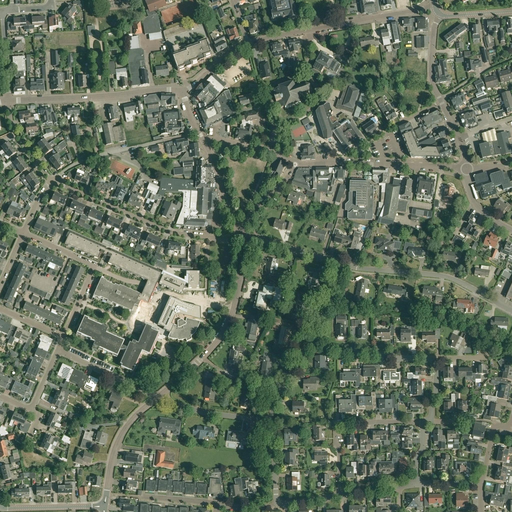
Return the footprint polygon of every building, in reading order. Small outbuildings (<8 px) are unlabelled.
[(145,0),(145,1),(148,10),(146,11),(148,17),(156,13),(157,13),(158,13),(159,13),(158,9),(159,9),(167,6),(164,0),(145,0)] [(292,18),(297,17),(294,1),(284,3),(283,0),(269,0),(270,0),(269,0),(273,0),(274,2),(271,2),(272,9),(273,11),(271,11),(272,17),(276,16),(277,19),(289,16),(289,19),(290,19),(289,15),(292,15),(293,17),(292,18)] [(376,12),(373,0),(363,0),(364,2),(360,2),(362,15),(367,14),(368,14),(376,12)] [(69,5),(66,9),(72,15),(74,13),(77,15),(79,13),(69,5)] [(70,25),(70,24),(73,20),(70,18),(72,15),(66,9),(62,14),(68,20),(66,22),(70,25)] [(148,17),(142,19),(145,35),(148,34),(161,32),(157,13),(156,13),(148,17)] [(251,34),(260,32),(256,15),(252,16),(246,17),(247,20),(246,20),(248,28),(249,27),(251,34)] [(31,21),(29,21),(29,29),(34,29),(34,26),(38,26),(38,17),(31,18),(31,21)] [(44,17),(38,17),(38,26),(42,26),(42,29),(47,28),(47,20),(44,21),(44,17)] [(52,17),(52,20),(49,20),(49,32),(52,32),(52,27),(56,27),(56,28),(61,28),(61,22),(58,22),(58,17),(52,17)] [(16,27),(20,27),(19,18),(13,19),(13,23),(10,23),(11,30),(16,30),(16,27)] [(25,18),(19,18),(20,27),(24,27),(24,30),(29,29),(29,21),(26,22),(25,18)] [(426,18),(411,19),(411,32),(411,33),(428,32),(427,20),(426,18)] [(407,33),(411,32),(411,19),(402,19),(403,27),(407,27),(407,33)] [(133,24),(134,31),(134,35),(142,34),(141,30),(140,30),(139,23),(133,24)] [(401,42),(401,39),(398,23),(387,25),(388,30),(381,31),(384,45),(391,44),(389,37),(392,36),(393,44),(401,42)] [(184,24),(163,32),(165,39),(187,32),(184,24)] [(462,25),(452,32),(457,38),(456,37),(466,30),(462,25)] [(481,37),(480,26),(473,27),(473,38),(481,37)] [(238,38),(235,30),(229,32),(228,30),(226,31),(228,37),(230,41),(234,39),(235,41),(237,40),(237,38),(238,38)] [(162,32),(150,34),(151,41),(163,39),(162,32)] [(449,44),(457,38),(452,32),(444,38),(449,44)] [(222,36),(217,38),(214,33),(210,35),(213,40),(215,45),(213,46),(217,53),(226,48),(223,41),(222,42),(222,41),(224,39),(222,36)] [(493,35),(493,33),(491,34),(491,35),(490,36),(485,37),(487,44),(488,48),(495,46),(494,43),(495,42),(493,35)] [(24,43),(24,37),(16,38),(17,41),(12,42),(12,51),(22,50),(21,43),(24,43)] [(145,68),(144,61),(143,50),(140,49),(138,37),(128,38),(128,62),(130,74),(132,87),(142,86),(141,85),(148,84),(147,71),(147,68),(145,68)] [(379,45),(378,39),(374,39),(374,37),(360,39),(361,47),(375,45),(375,46),(379,45)] [(417,49),(428,48),(428,37),(417,37),(417,49)] [(171,55),(177,72),(184,69),(192,67),(191,65),(197,62),(197,63),(205,60),(204,58),(211,55),(205,39),(196,42),(197,44),(185,48),(184,46),(177,49),(176,47),(171,49),(172,50),(170,51),(171,55)] [(291,53),(293,53),(294,53),(294,52),(296,52),(298,51),(297,47),(300,46),(299,40),(289,42),(290,48),(291,53)] [(286,52),(286,50),(283,50),(281,43),(271,45),(272,53),(273,54),(274,54),(275,56),(283,55),(284,60),(287,59),(289,68),(292,67),(289,51),(286,52)] [(324,66),(333,71),(336,72),(341,64),(338,62),(334,60),(333,57),(330,56),(328,56),(321,53),(320,56),(318,55),(316,59),(318,60),(314,66),(313,67),(321,72),(324,66)] [(24,84),(23,71),(26,71),(25,56),(12,57),(13,72),(14,72),(15,84),(13,85),(14,92),(24,92),(24,84)] [(296,63),(296,62),(296,59),(291,60),(292,68),(301,67),(300,63),(296,63)] [(450,76),(448,76),(448,73),(446,60),(439,60),(440,67),(435,68),(436,77),(437,83),(451,82),(450,76)] [(474,61),(466,62),(467,72),(475,71),(475,69),(482,68),(481,61),(474,62),(474,61)] [(171,63),(167,63),(167,66),(155,68),(156,76),(163,75),(163,76),(168,75),(168,70),(172,70),(171,63)] [(270,77),(267,63),(260,64),(261,69),(260,70),(262,79),(270,77)] [(44,83),(44,81),(46,81),(45,66),(42,66),(42,79),(40,79),(41,80),(36,81),(36,79),(37,91),(43,91),(43,83),(44,83)] [(125,69),(115,70),(117,81),(121,80),(122,88),(123,88),(125,88),(125,87),(128,87),(126,79),(127,79),(125,69)] [(310,73),(317,80),(321,73),(313,69),(310,73)] [(505,83),(507,82),(505,71),(501,73),(500,70),(498,70),(501,83),(505,82),(505,83)] [(52,90),(64,90),(63,80),(65,80),(65,81),(70,81),(69,73),(65,74),(63,74),(51,74),(52,90)] [(494,77),(490,78),(493,88),(496,87),(495,87),(499,86),(496,73),(494,74),(494,77)] [(214,74),(211,77),(211,76),(206,81),(202,85),(201,84),(196,90),(197,91),(194,95),(200,101),(203,104),(208,99),(211,102),(215,98),(216,98),(220,93),(227,85),(224,82),(223,82),(214,74)] [(491,89),(493,88),(490,78),(487,79),(486,76),(484,76),(487,89),(491,88),(491,89)] [(237,77),(231,82),(234,85),(239,80),(237,77)] [(278,88),(272,90),(276,99),(278,108),(284,107),(285,108),(293,106),(301,103),(299,97),(300,97),(299,96),(301,95),(302,96),(303,96),(302,95),(305,94),(305,95),(306,95),(306,94),(308,93),(309,94),(310,93),(309,92),(310,90),(311,91),(312,90),(311,89),(310,86),(310,85),(310,84),(309,85),(307,85),(307,84),(306,84),(306,85),(303,85),(303,84),(302,85),(302,86),(300,87),(299,85),(298,86),(299,87),(297,88),(296,86),(296,87),(294,81),(285,84),(278,86),(278,88)] [(353,108),(358,91),(350,88),(351,85),(346,84),(345,87),(343,91),(340,100),(338,99),(336,108),(353,113),(354,109),(353,108)] [(487,94),(486,91),(484,87),(479,89),(480,92),(475,94),(477,98),(487,94)] [(203,118),(203,120),(206,125),(210,123),(210,126),(220,121),(222,120),(222,119),(233,114),(233,113),(236,112),(229,90),(224,92),(213,102),(214,105),(206,108),(200,111),(203,118)] [(362,91),(354,117),(358,118),(367,93),(362,91)] [(497,101),(500,100),(511,97),(510,92),(502,94),(503,97),(500,98),(496,99),(497,101)] [(239,100),(241,106),(249,104),(249,103),(252,103),(252,100),(250,94),(245,95),(238,97),(239,100)] [(461,99),(465,97),(464,94),(459,96),(459,95),(451,99),(453,105),(461,102),(460,100),(461,99)] [(158,108),(158,106),(165,106),(165,105),(176,106),(176,101),(174,101),(174,96),(173,95),(161,95),(161,96),(157,95),(148,96),(149,103),(147,104),(148,109),(151,109),(158,108)] [(488,109),(490,108),(491,108),(491,106),(490,103),(489,102),(487,96),(472,101),(477,113),(488,109)] [(462,101),(466,99),(465,97),(461,99),(460,100),(461,102),(453,105),(455,109),(456,109),(457,111),(460,109),(459,108),(464,106),(462,101)] [(395,118),(398,116),(394,109),(393,110),(389,104),(386,106),(381,98),(376,101),(389,122),(392,120),(395,119),(395,118)] [(136,115),(143,114),(141,106),(140,102),(135,104),(136,111),(135,111),(134,104),(123,106),(126,123),(133,121),(132,116),(136,115)] [(499,109),(500,111),(511,107),(511,102),(505,104),(506,107),(502,108),(499,109)] [(338,116),(339,118),(338,119),(337,119),(334,116),(332,117),(331,115),(333,113),(332,111),(330,104),(327,104),(323,107),(322,107),(318,110),(316,112),(318,118),(318,119),(320,125),(321,125),(322,132),(323,132),(324,139),(328,141),(332,138),(332,133),(333,133),(333,132),(346,150),(363,138),(351,120),(349,117),(348,118),(348,117),(347,117),(346,116),(346,117),(343,113),(338,116)] [(110,121),(118,120),(120,119),(119,116),(120,116),(121,119),(120,120),(120,121),(122,120),(121,112),(118,112),(118,110),(116,111),(115,107),(107,109),(110,121)] [(149,124),(182,121),(182,120),(181,115),(180,111),(177,111),(173,112),(173,111),(164,112),(163,107),(158,108),(151,109),(148,109),(148,110),(146,110),(145,110),(146,112),(152,111),(152,114),(153,114),(154,115),(154,118),(147,118),(148,124),(149,124)] [(511,113),(511,107),(500,111),(498,111),(500,118),(504,117),(503,114),(506,113),(505,112),(507,112),(508,114),(511,113)] [(52,122),(50,108),(40,110),(41,115),(43,124),(52,122)] [(71,124),(74,124),(73,108),(68,109),(68,112),(64,112),(64,117),(71,117),(71,124)] [(421,122),(422,124),(440,115),(437,108),(430,112),(429,111),(422,114),(423,116),(417,119),(419,123),(421,122)] [(26,119),(27,123),(38,121),(39,121),(38,116),(37,116),(37,115),(33,116),(30,116),(29,112),(19,113),(20,120),(26,119)] [(258,119),(257,115),(257,112),(244,114),(245,116),(240,116),(241,121),(242,125),(240,125),(240,129),(237,129),(235,139),(241,140),(241,141),(249,142),(250,138),(251,131),(251,130),(252,131),(253,126),(252,120),(258,119)] [(460,116),(463,123),(468,121),(468,120),(475,118),(477,117),(475,114),(474,115),(473,112),(466,115),(466,114),(460,116)] [(437,125),(443,122),(440,115),(422,124),(423,127),(421,128),(421,127),(415,131),(418,136),(424,133),(437,126),(437,125)] [(377,129),(375,125),(377,123),(373,117),(371,119),(372,121),(363,128),(368,135),(377,129)] [(471,129),(479,126),(478,122),(477,123),(475,118),(468,120),(468,121),(463,123),(465,128),(470,126),(471,129)] [(39,126),(38,121),(27,123),(26,123),(27,126),(25,126),(26,133),(36,132),(36,127),(39,126)] [(101,126),(98,126),(98,128),(99,133),(103,132),(105,145),(126,141),(123,126),(113,128),(112,123),(101,126)] [(183,133),(183,123),(182,123),(178,124),(178,125),(171,126),(172,133),(178,133),(183,133)] [(450,156),(453,154),(447,140),(445,141),(444,139),(440,141),(444,148),(438,148),(436,144),(421,150),(410,123),(399,127),(411,158),(442,159),(444,158),(445,158),(446,159),(447,159),(448,159),(450,157),(450,156)] [(98,128),(98,126),(97,124),(92,125),(92,126),(91,126),(92,128),(93,128),(93,129),(94,129),(95,134),(94,134),(96,146),(101,145),(97,128),(98,128)] [(168,134),(168,132),(171,132),(171,126),(168,126),(168,124),(161,125),(161,134),(168,134)] [(298,125),(298,130),(294,130),(294,139),(299,139),(299,133),(303,133),(303,125),(298,125)] [(450,135),(446,128),(441,130),(437,131),(438,133),(433,135),(436,140),(441,138),(441,139),(450,135)] [(484,140),(497,140),(497,130),(483,131),(484,140)] [(503,155),(511,153),(510,147),(507,132),(497,135),(498,141),(480,145),(483,159),(502,154),(503,155)] [(324,150),(315,133),(312,135),(321,152),(324,150)] [(433,137),(419,144),(422,149),(436,142),(433,137)] [(186,138),(176,141),(169,142),(172,155),(186,152),(185,146),(188,146),(186,138)] [(37,144),(41,149),(48,144),(44,139),(37,144)] [(54,148),(56,151),(66,143),(65,140),(54,148)] [(52,150),(50,147),(54,144),(52,141),(48,144),(41,149),(45,155),(52,150)] [(1,147),(3,150),(0,151),(0,154),(1,155),(12,147),(8,142),(1,147)] [(57,153),(67,146),(66,145),(67,145),(66,143),(56,151),(57,153)] [(173,168),(173,175),(184,174),(184,173),(184,177),(191,177),(190,173),(192,173),(192,170),(192,167),(193,166),(192,157),(199,156),(198,144),(189,146),(189,148),(186,148),(187,152),(183,156),(179,160),(179,162),(183,162),(183,167),(173,168)] [(314,153),(314,146),(303,146),(303,148),(301,148),(301,154),(301,160),(316,160),(315,153),(314,153)] [(16,153),(12,147),(1,155),(3,158),(7,155),(9,158),(16,153)] [(49,160),(53,165),(60,160),(55,154),(49,160)] [(13,162),(13,163),(17,168),(24,163),(19,157),(13,162)] [(57,170),(64,165),(60,160),(53,165),(57,170)] [(278,179),(279,177),(285,164),(276,160),(272,171),(275,172),(273,177),(278,179)] [(213,188),(214,188),(213,188),(213,184),(214,184),(213,184),(213,180),(212,180),(213,173),(210,172),(211,166),(204,165),(205,162),(200,162),(198,162),(198,163),(197,181),(185,180),(158,177),(158,182),(160,182),(160,189),(157,195),(163,197),(165,192),(183,194),(183,208),(182,207),(174,228),(180,229),(180,226),(181,226),(183,226),(183,225),(204,227),(205,227),(206,226),(207,225),(208,224),(208,223),(207,222),(207,221),(206,221),(206,219),(208,219),(208,215),(211,216),(212,211),(213,211),(213,210),(213,209),(213,208),(213,207),(212,206),(212,198),(213,197),(214,196),(214,195),(214,194),(214,193),(213,192),(213,188)] [(17,168),(21,173),(28,168),(24,163),(17,168)] [(137,176),(138,172),(120,164),(119,164),(115,163),(113,166),(110,166),(111,173),(114,173),(115,171),(119,171),(120,169),(123,168),(123,169),(120,176),(123,178),(126,177),(129,179),(132,178),(133,177),(137,176)] [(293,180),(292,184),(306,189),(310,191),(326,193),(328,188),(328,186),(330,178),(333,169),(333,168),(329,168),(316,168),(314,168),(314,170),(299,170),(296,173),(294,180),(293,180)] [(333,178),(330,178),(328,186),(330,186),(329,191),(334,193),(335,187),(334,186),(335,180),(344,181),(344,175),(345,175),(345,169),(336,168),(336,169),(333,169),(333,174),(334,174),(333,178)] [(84,173),(80,171),(78,170),(75,176),(76,177),(74,180),(76,181),(80,183),(80,182),(83,176),(84,173)] [(389,185),(389,176),(389,175),(390,170),(374,170),(373,170),(373,175),(373,178),(373,180),(379,180),(379,184),(379,185),(379,186),(382,186),(381,199),(381,203),(379,203),(379,208),(377,216),(379,217),(383,208),(384,206),(385,203),(387,185),(389,185)] [(511,181),(510,182),(507,172),(504,173),(503,171),(491,175),(490,177),(491,180),(476,185),(478,191),(481,191),(493,187),(494,187),(495,187),(496,187),(502,185),(504,190),(511,188),(511,181)] [(23,175),(21,173),(10,181),(9,180),(7,181),(9,183),(10,185),(13,183),(23,175)] [(31,173),(25,178),(29,183),(35,178),(31,173)] [(486,173),(473,176),(475,184),(488,181),(486,173)] [(23,175),(13,183),(10,185),(9,187),(12,188),(13,189),(15,186),(25,178),(23,175)] [(89,180),(91,176),(88,175),(87,177),(83,176),(80,182),(86,185),(88,179),(89,180)] [(105,181),(102,179),(99,177),(96,183),(97,183),(95,188),(101,191),(104,184),(105,181)] [(35,178),(29,183),(26,185),(32,193),(38,188),(37,186),(40,184),(35,178)] [(411,188),(412,182),(411,181),(411,180),(404,179),(404,180),(394,178),(393,186),(389,185),(387,185),(385,203),(384,206),(383,208),(379,217),(380,217),(377,223),(393,226),(394,220),(395,220),(396,212),(407,214),(409,197),(411,198),(413,189),(411,188)] [(436,181),(418,178),(416,195),(433,198),(436,181)] [(107,185),(104,184),(101,191),(106,193),(108,190),(109,191),(112,184),(108,182),(107,185)] [(373,186),(370,186),(368,186),(368,183),(364,183),(356,182),(356,183),(352,182),(350,182),(350,191),(350,192),(349,192),(349,193),(349,201),(345,205),(345,210),(348,210),(348,213),(348,218),(349,220),(366,220),(371,220),(372,219),(372,217),(372,216),(373,212),(373,208),(373,186)] [(147,189),(156,193),(159,188),(150,184),(147,189)] [(345,200),(346,196),(344,195),(346,187),(341,185),(340,186),(335,202),(340,203),(342,199),(345,200)] [(125,194),(127,189),(123,187),(122,189),(118,188),(114,197),(120,199),(123,193),(125,194)] [(452,202),(453,199),(454,189),(446,187),(444,197),(443,201),(452,202)] [(483,198),(497,194),(495,188),(494,188),(494,187),(493,187),(481,191),(483,198)] [(13,189),(12,188),(8,197),(7,199),(10,200),(13,195),(17,197),(19,193),(15,190),(15,189),(13,189)] [(20,192),(21,194),(22,195),(27,200),(29,197),(22,190),(21,190),(19,192),(20,192)] [(53,205),(54,201),(57,203),(61,195),(54,192),(51,200),(49,203),(53,205)] [(132,193),(131,196),(128,203),(134,205),(139,193),(136,192),(135,195),(132,193)] [(299,199),(300,198),(304,200),(305,196),(297,193),(296,194),(290,192),(288,199),(294,201),(293,204),(297,205),(299,199)] [(142,202),(142,201),(139,200),(140,197),(141,197),(142,194),(139,193),(134,205),(139,208),(142,202)] [(153,203),(151,202),(152,200),(153,200),(155,195),(150,193),(148,198),(146,203),(150,205),(147,211),(154,214),(157,206),(158,206),(160,202),(155,200),(153,203)] [(67,198),(61,195),(57,203),(64,206),(67,198)] [(511,207),(511,205),(510,204),(507,202),(506,205),(499,200),(495,206),(494,208),(496,210),(497,208),(500,210),(499,211),(503,213),(506,209),(509,212),(511,207)] [(69,208),(76,211),(79,203),(73,201),(69,208)] [(179,210),(182,204),(176,202),(174,206),(166,202),(163,208),(167,209),(164,216),(172,219),(176,208),(179,210)] [(82,213),(85,206),(79,203),(76,211),(82,213)] [(19,219),(21,215),(23,216),(26,210),(20,207),(21,205),(18,204),(16,209),(12,217),(19,219)] [(6,214),(12,217),(16,209),(10,206),(6,214)] [(94,219),(97,211),(91,209),(88,216),(87,218),(93,221),(94,219)] [(99,224),(100,222),(103,214),(97,211),(94,219),(93,221),(99,224)] [(463,228),(469,231),(473,226),(476,219),(474,218),(475,216),(469,213),(464,221),(467,222),(463,228)] [(106,224),(112,227),(116,219),(109,217),(106,224)] [(39,230),(40,231),(44,221),(38,219),(34,228),(35,229),(34,229),(38,231),(39,230)] [(119,230),(122,222),(116,219),(112,227),(119,230)] [(289,231),(292,223),(287,221),(287,222),(276,219),(274,227),(282,229),(283,226),(286,227),(285,229),(289,231)] [(45,233),(47,234),(51,224),(44,221),(40,231),(41,231),(41,232),(45,234),(45,233)] [(59,227),(51,224),(47,234),(48,234),(48,235),(52,237),(52,236),(54,237),(56,233),(59,234),(62,227),(59,226),(59,227)] [(324,243),(327,232),(315,228),(316,226),(312,224),(309,235),(320,238),(319,241),(324,243)] [(124,234),(127,235),(126,236),(131,238),(135,228),(129,225),(127,231),(126,230),(124,234)] [(478,229),(473,226),(469,231),(472,233),(470,236),(476,239),(479,233),(477,232),(478,229)] [(141,230),(135,228),(131,238),(135,240),(136,239),(138,240),(139,236),(138,236),(141,230)] [(332,236),(333,236),(336,237),(334,242),(347,246),(350,238),(339,234),(340,230),(335,229),(332,236)] [(67,238),(65,244),(98,259),(100,253),(110,258),(108,264),(147,281),(147,282),(145,286),(144,288),(141,295),(139,294),(137,300),(140,302),(141,300),(148,303),(154,290),(161,275),(162,272),(111,250),(110,252),(105,250),(106,247),(69,231),(66,237),(67,238)] [(496,242),(498,236),(490,233),(488,239),(487,238),(484,244),(489,246),(489,245),(495,248),(498,243),(496,242)] [(149,234),(146,242),(149,243),(147,247),(150,248),(152,244),(155,237),(149,234)] [(350,236),(350,238),(347,246),(347,248),(351,249),(355,250),(358,239),(359,240),(361,236),(354,234),(353,237),(350,236)] [(449,240),(454,243),(457,237),(453,234),(449,240)] [(155,237),(152,244),(158,247),(158,246),(161,239),(155,237)] [(378,239),(377,239),(376,244),(379,245),(379,249),(384,250),(387,250),(387,251),(392,252),(393,249),(396,249),(398,242),(394,241),(393,243),(386,242),(386,240),(378,239)] [(146,242),(142,240),(140,245),(137,251),(140,252),(142,253),(143,252),(141,251),(143,247),(144,247),(146,242)] [(174,252),(175,243),(174,243),(171,242),(171,243),(169,242),(168,245),(167,245),(167,248),(167,249),(165,249),(165,254),(169,255),(169,253),(169,251),(174,252)] [(181,244),(175,243),(174,252),(174,250),(177,251),(177,254),(184,255),(185,247),(183,247),(182,248),(181,247),(181,244)] [(422,249),(414,248),(415,245),(406,243),(405,244),(404,251),(408,252),(407,254),(421,257),(421,254),(425,255),(426,248),(423,247),(422,249)] [(505,250),(511,253),(511,250),(511,244),(508,243),(506,247),(503,246),(501,252),(503,253),(505,250)] [(25,252),(31,255),(34,248),(28,245),(25,252)] [(31,255),(37,257),(40,251),(34,248),(31,255)] [(37,257),(43,260),(46,253),(40,251),(37,257)] [(460,260),(461,254),(457,253),(457,254),(444,252),(443,259),(456,262),(456,259),(460,260)] [(43,260),(49,263),(52,256),(46,253),(43,260)] [(49,263),(55,265),(58,259),(52,256),(49,263)] [(61,268),(64,261),(58,259),(55,265),(61,268)] [(276,260),(269,259),(269,262),(267,262),(266,270),(267,270),(266,275),(273,276),(276,260)] [(167,264),(162,262),(157,260),(154,265),(166,270),(167,264)] [(26,267),(19,264),(17,271),(24,274),(26,267)] [(77,267),(74,273),(81,276),(84,270),(77,267)] [(490,271),(488,270),(489,268),(481,267),(481,269),(476,268),(475,275),(486,277),(486,276),(489,276),(490,271)] [(314,273),(313,278),(310,277),(309,280),(312,281),(311,286),(319,287),(321,275),(320,274),(320,273),(320,270),(310,268),(309,272),(314,273)] [(21,280),(24,274),(17,271),(14,277),(21,280)] [(163,274),(159,284),(181,294),(184,287),(187,288),(199,288),(199,272),(186,272),(186,275),(188,275),(188,285),(185,284),(186,284),(163,274)] [(74,273),(72,279),(78,282),(81,276),(74,273)] [(14,277),(11,282),(18,286),(21,280),(14,277)] [(137,300),(139,294),(120,285),(119,286),(115,284),(114,286),(107,282),(106,281),(103,279),(104,277),(102,277),(93,298),(95,299),(95,297),(98,298),(100,297),(107,301),(107,302),(112,304),(112,303),(135,313),(135,314),(142,317),(148,303),(141,300),(140,302),(137,300)] [(379,282),(359,278),(357,291),(367,293),(368,286),(378,288),(379,282)] [(72,279),(69,285),(76,288),(78,282),(72,279)] [(11,282),(9,288),(16,291),(18,286),(11,282)] [(69,285),(66,291),(73,294),(76,288),(69,285)] [(273,288),(267,286),(265,293),(263,292),(258,291),(257,297),(256,297),(255,301),(256,301),(255,306),(257,307),(258,308),(258,307),(260,307),(259,309),(266,310),(268,303),(268,299),(271,299),(272,295),(273,288)] [(383,292),(388,293),(401,296),(401,295),(404,295),(403,300),(407,300),(408,293),(405,293),(405,290),(402,290),(402,288),(389,286),(388,289),(384,288),(383,292)] [(436,296),(436,297),(436,301),(442,302),(443,295),(441,295),(441,291),(437,291),(438,288),(424,286),(423,294),(436,296)] [(9,288),(6,294),(13,297),(16,291),(9,288)] [(292,299),(294,290),(288,288),(285,298),(292,299)] [(66,291),(64,297),(70,300),(73,294),(66,291)] [(31,293),(31,294),(28,293),(25,300),(28,302),(30,298),(31,299),(31,300),(34,301),(36,297),(33,295),(33,294),(31,293)] [(10,304),(13,297),(6,294),(3,301),(10,304)] [(304,316),(307,302),(308,301),(309,301),(309,297),(299,295),(299,297),(298,301),(299,301),(298,306),(297,306),(296,309),(298,309),(297,315),(292,314),(291,319),(298,320),(303,321),(304,316)] [(67,306),(70,300),(64,297),(61,303),(67,306)] [(198,322),(184,318),(185,316),(200,320),(200,310),(200,309),(199,308),(198,307),(197,307),(186,304),(173,298),(172,298),(171,298),(170,298),(169,299),(168,300),(157,325),(164,328),(163,330),(170,333),(168,336),(169,337),(170,337),(171,337),(172,337),(171,339),(173,339),(174,340),(175,340),(176,340),(178,340),(178,339),(179,339),(180,339),(181,339),(181,340),(182,340),(183,340),(184,340),(185,339),(186,342),(192,339),(190,337),(191,336),(192,336),(193,335),(192,333),(193,333),(193,332),(194,332),(194,331),(195,331),(196,330),(197,329),(197,328),(198,327),(198,326),(197,325),(197,324),(198,323),(198,322)] [(457,307),(467,308),(466,313),(474,313),(477,314),(478,308),(475,308),(475,304),(472,304),(472,301),(458,300),(457,307)] [(26,303),(25,303),(23,309),(29,312),(32,305),(26,303)] [(29,312),(35,315),(38,308),(32,305),(29,312)] [(35,315),(41,317),(44,311),(38,308),(35,315)] [(41,317),(47,320),(50,313),(44,311),(41,317)] [(47,320),(53,323),(56,316),(50,313),(47,320)] [(59,325),(62,319),(56,316),(53,323),(59,325)] [(89,319),(84,317),(81,324),(80,327),(76,335),(81,337),(81,335),(91,340),(90,341),(94,343),(92,349),(94,350),(95,351),(98,352),(99,350),(103,351),(103,350),(113,354),(112,356),(117,358),(120,350),(125,352),(126,350),(121,348),(124,340),(120,338),(119,339),(110,335),(111,334),(106,332),(108,327),(102,325),(98,323),(97,324),(88,320),(89,319)] [(248,321),(248,324),(246,334),(251,334),(251,335),(250,335),(249,338),(249,340),(255,341),(256,340),(256,336),(258,326),(256,325),(256,322),(257,322),(258,318),(252,317),(251,321),(248,321)] [(508,326),(508,319),(495,318),(495,320),(491,320),(491,327),(495,327),(495,326),(508,326)] [(344,325),(347,325),(347,321),(341,321),(341,325),(336,325),(336,329),(337,337),(337,339),(338,340),(339,340),(340,340),(341,340),(342,340),(343,339),(343,337),(344,337),(344,325)] [(352,327),(356,327),(358,327),(358,339),(366,339),(366,327),(360,327),(360,321),(352,321),(352,327)] [(5,323),(1,332),(7,335),(6,338),(9,339),(12,331),(10,330),(12,326),(5,323)] [(129,344),(126,350),(125,352),(120,365),(122,365),(121,367),(132,372),(141,351),(149,354),(158,333),(151,330),(152,328),(146,326),(137,347),(129,344)] [(390,336),(394,336),(394,326),(391,326),(391,329),(390,329),(390,331),(377,331),(377,337),(382,337),(382,340),(390,340),(390,336)] [(416,334),(416,326),(407,326),(407,330),(401,331),(401,342),(410,342),(410,334),(416,334)] [(12,331),(9,339),(12,341),(13,340),(13,341),(16,342),(17,342),(18,340),(20,341),(24,331),(14,327),(12,331)] [(287,345),(289,332),(284,331),(285,328),(282,327),(279,344),(287,345)] [(422,333),(422,340),(427,340),(427,343),(435,343),(435,339),(440,339),(440,329),(435,329),(435,333),(422,333)] [(24,331),(20,341),(26,343),(25,346),(28,348),(29,345),(31,340),(29,338),(30,334),(24,331)] [(465,345),(469,337),(465,335),(463,339),(452,334),(449,340),(452,342),(452,343),(451,346),(458,350),(461,344),(465,345)] [(40,342),(37,348),(47,353),(50,346),(46,344),(48,338),(42,336),(40,336),(40,338),(39,339),(40,342)] [(245,351),(246,348),(236,341),(235,347),(234,347),(234,351),(231,350),(229,364),(230,364),(229,369),(231,369),(231,370),(235,370),(234,374),(239,375),(240,368),(237,368),(238,365),(237,365),(239,352),(244,353),(244,351),(245,351)] [(34,357),(33,358),(39,360),(40,357),(44,359),(47,353),(37,348),(34,357)] [(321,368),(321,372),(328,372),(328,363),(325,363),(325,357),(316,357),(316,368),(321,368)] [(29,367),(39,371),(42,365),(38,363),(39,360),(33,358),(32,361),(29,367)] [(269,380),(272,363),(269,363),(270,359),(262,358),(262,361),(263,361),(260,379),(269,380)] [(500,360),(498,362),(501,368),(500,372),(503,372),(503,373),(511,374),(511,367),(506,366),(507,363),(507,361),(501,360),(501,359),(500,360)] [(69,383),(69,381),(71,376),(68,375),(71,369),(71,368),(62,364),(57,376),(66,380),(66,381),(69,383)] [(363,370),(360,370),(360,383),(364,383),(364,377),(370,377),(370,365),(363,365),(363,370)] [(376,365),(370,365),(370,377),(375,377),(375,383),(380,383),(380,369),(376,369),(376,365)] [(25,377),(30,379),(32,376),(36,378),(39,371),(29,367),(27,366),(26,370),(28,371),(25,377)] [(475,373),(475,379),(481,379),(481,374),(487,374),(487,372),(487,370),(485,370),(485,366),(478,366),(478,370),(478,371),(478,373),(475,373)] [(390,369),(380,369),(380,383),(380,387),(384,386),(385,387),(385,381),(390,381),(390,369)] [(396,369),(390,369),(390,381),(395,381),(395,387),(400,387),(400,372),(396,372),(396,369)] [(405,377),(405,379),(410,379),(417,379),(417,376),(425,376),(425,369),(415,369),(415,373),(413,373),(407,373),(407,377),(405,377)] [(444,379),(444,382),(452,382),(452,383),(453,383),(453,386),(454,386),(455,386),(455,383),(455,382),(455,381),(455,374),(452,374),(452,369),(444,369),(444,379)] [(455,374),(455,381),(459,381),(459,378),(462,378),(465,378),(465,369),(459,369),(459,374),(455,374)] [(465,369),(465,378),(469,378),(469,379),(472,379),(472,381),(475,381),(475,373),(472,373),(472,369),(465,369)] [(69,381),(78,385),(77,387),(80,388),(81,387),(83,382),(81,380),(83,374),(84,374),(74,370),(71,376),(69,381)] [(344,382),(350,382),(350,370),(343,370),(343,374),(340,374),(340,387),(344,387),(344,382)] [(360,370),(350,370),(350,382),(355,382),(355,387),(360,387),(360,383),(360,370)] [(494,377),(493,380),(495,381),(497,381),(497,382),(503,383),(504,379),(511,381),(511,377),(511,374),(503,373),(502,376),(500,376),(500,378),(499,378),(494,377)] [(96,394),(98,389),(95,387),(97,383),(98,381),(89,376),(89,377),(86,383),(83,382),(81,387),(80,388),(79,390),(82,391),(84,388),(93,392),(92,393),(96,394)] [(3,377),(0,382),(0,386),(5,389),(7,385),(10,386),(12,381),(13,378),(10,377),(9,379),(3,377)] [(12,381),(10,386),(13,387),(11,391),(17,394),(22,385),(15,382),(16,380),(17,378),(15,377),(14,379),(13,378),(12,381)] [(318,384),(318,378),(311,378),(311,381),(304,381),(304,390),(316,390),(316,384),(318,384)] [(220,384),(220,380),(212,379),(211,382),(207,381),(206,389),(207,389),(205,399),(214,400),(217,383),(220,384)] [(22,385),(17,394),(27,398),(31,389),(34,384),(29,382),(27,387),(22,385)] [(503,383),(497,382),(496,385),(499,386),(498,388),(501,389),(500,392),(497,392),(500,392),(509,394),(510,388),(505,387),(506,383),(503,383)] [(119,405),(122,398),(115,395),(116,392),(111,390),(109,393),(112,394),(109,400),(114,402),(111,409),(116,411),(119,404),(119,405)] [(241,403),(242,403),(241,406),(247,408),(247,404),(248,405),(251,394),(252,394),(253,391),(248,390),(247,393),(244,392),(241,403)] [(57,392),(54,398),(61,401),(63,396),(64,397),(64,398),(66,399),(67,397),(57,392)] [(355,395),(355,404),(359,404),(359,410),(366,410),(365,398),(360,398),(360,392),(358,393),(355,393),(355,395)] [(371,398),(365,398),(366,410),(372,410),(372,407),(372,404),(375,404),(375,395),(376,395),(376,392),(371,392),(371,398)] [(497,392),(496,395),(497,396),(497,398),(507,400),(509,394),(500,392),(497,392)] [(455,402),(455,399),(455,394),(451,394),(451,400),(445,400),(445,403),(444,403),(444,412),(451,412),(451,403),(451,402),(455,402)] [(339,413),(346,413),(345,401),(340,401),(340,395),(336,395),(336,407),(339,407),(339,413)] [(351,401),(345,401),(346,413),(352,413),(352,410),(352,404),(355,404),(355,395),(351,395),(351,401)] [(376,395),(375,395),(375,404),(379,404),(379,409),(379,412),(386,412),(386,400),(380,401),(380,395),(376,395)] [(391,400),(386,400),(386,412),(392,412),(392,408),(396,408),(396,404),(396,395),(391,395),(391,400)] [(59,406),(61,401),(54,398),(51,405),(62,409),(63,407),(60,406),(60,407),(59,406)] [(417,399),(408,399),(406,399),(407,403),(408,403),(408,406),(411,406),(411,410),(413,410),(413,412),(413,413),(417,413),(418,412),(418,409),(421,409),(421,403),(417,403),(417,399)] [(459,399),(455,399),(455,402),(455,407),(458,407),(459,412),(466,412),(466,402),(459,402),(459,399)] [(491,407),(490,410),(499,412),(500,406),(494,405),(495,401),(487,400),(486,406),(491,407)] [(304,413),(304,402),(292,402),(292,413),(304,413)] [(490,421),(491,417),(498,419),(499,412),(490,410),(490,411),(487,410),(486,414),(485,414),(484,416),(483,419),(490,421)] [(75,418),(74,419),(88,420),(90,415),(83,412),(81,417),(76,414),(75,415),(76,416),(75,417),(75,418)] [(13,421),(18,423),(21,416),(15,414),(10,424),(12,425),(14,423),(13,422),(13,421)] [(49,420),(59,425),(60,422),(61,418),(57,415),(56,417),(51,415),(49,420)] [(23,430),(27,419),(21,416),(18,423),(23,425),(22,427),(22,426),(20,429),(23,430)] [(176,421),(161,419),(161,421),(160,421),(159,432),(159,431),(164,431),(165,429),(178,431),(178,435),(179,435),(180,424),(175,423),(176,421)] [(56,426),(58,427),(59,425),(49,420),(46,426),(50,428),(49,430),(54,433),(55,430),(53,429),(55,425),(56,425),(56,426)] [(6,422),(4,427),(1,434),(3,435),(4,433),(4,434),(9,423),(6,422)] [(482,424),(475,422),(474,425),(472,435),(474,436),(473,439),(479,440),(480,437),(483,438),(485,428),(481,427),(482,424)] [(325,441),(325,431),(322,431),(322,429),(320,429),(320,426),(313,426),(313,430),(314,430),(314,438),(316,438),(316,441),(325,441)] [(412,428),(402,428),(402,426),(398,426),(398,431),(402,431),(402,435),(412,435),(412,428)] [(193,435),(196,436),(196,438),(203,439),(203,436),(214,438),(215,431),(211,431),(211,429),(198,427),(197,429),(194,428),(193,435)] [(283,440),(285,440),(285,444),(289,444),(289,441),(296,441),(296,433),(299,433),(299,428),(292,428),(292,431),(285,431),(285,435),(283,435),(283,440)] [(90,431),(89,433),(85,432),(80,447),(88,450),(91,442),(92,442),(93,439),(96,440),(95,442),(104,445),(107,436),(98,433),(97,435),(94,434),(94,433),(90,431)] [(249,444),(250,437),(247,437),(247,434),(234,432),(233,440),(246,441),(246,444),(249,444)] [(370,439),(370,440),(370,445),(377,445),(377,441),(380,441),(380,432),(374,432),(374,439),(370,439)] [(391,439),(387,440),(387,432),(380,432),(380,441),(381,444),(386,444),(386,452),(391,452),(391,439)] [(434,442),(434,445),(439,445),(439,449),(440,449),(440,451),(445,452),(445,449),(445,438),(442,438),(442,432),(434,432),(434,442)] [(459,449),(460,447),(459,447),(459,436),(456,436),(456,432),(448,432),(448,441),(447,441),(447,445),(453,445),(453,449),(459,449)] [(44,439),(43,442),(52,446),(54,442),(57,443),(58,440),(45,434),(43,438),(44,439)] [(357,451),(357,442),(354,443),(354,436),(347,436),(347,446),(352,446),(352,451),(357,451)] [(370,450),(370,445),(370,440),(367,440),(367,436),(360,436),(361,447),(366,447),(366,450),(370,450)] [(408,438),(399,438),(396,438),(396,443),(402,443),(402,449),(412,449),(412,442),(408,442),(408,438)] [(480,454),(481,448),(474,446),(475,443),(468,441),(467,447),(471,448),(471,452),(480,454)] [(43,442),(40,448),(47,451),(47,452),(52,454),(53,451),(51,450),(52,446),(43,442)] [(327,461),(327,453),(326,452),(322,452),(322,447),(313,447),(313,450),(315,450),(315,453),(315,461),(317,461),(317,462),(320,462),(320,461),(327,461)] [(500,449),(499,455),(508,457),(509,454),(511,454),(511,447),(509,447),(509,450),(500,449)] [(298,454),(297,450),(290,450),(290,453),(286,453),(286,466),(295,465),(295,454),(298,454)] [(126,455),(125,459),(126,460),(126,461),(138,463),(139,455),(142,456),(142,452),(135,451),(135,454),(127,453),(127,455),(126,455)] [(156,466),(174,468),(174,463),(164,462),(165,455),(158,454),(158,451),(156,466)] [(90,464),(93,456),(89,455),(89,454),(84,452),(83,458),(77,456),(75,463),(80,464),(81,461),(90,464)] [(18,453),(15,454),(12,454),(13,457),(9,457),(10,461),(20,459),(18,453)] [(51,457),(60,462),(66,465),(67,460),(63,458),(63,460),(52,455),(51,457)] [(449,464),(449,455),(443,455),(443,460),(438,460),(438,471),(446,471),(445,464),(449,464)] [(503,465),(510,467),(510,463),(509,463),(510,461),(507,460),(508,457),(499,455),(497,461),(503,462),(503,465)] [(435,469),(435,458),(429,458),(429,462),(424,462),(424,472),(432,472),(432,469),(435,469)] [(377,459),(377,460),(377,463),(377,467),(380,467),(380,474),(387,474),(387,465),(381,465),(381,459),(377,459)] [(392,465),(387,465),(387,474),(394,474),(394,468),(397,468),(397,459),(392,459),(392,465)] [(470,464),(466,464),(466,462),(456,462),(456,470),(454,470),(454,475),(461,475),(461,472),(466,472),(466,469),(470,469),(470,464)] [(353,472),(357,472),(357,463),(351,463),(351,467),(347,467),(347,478),(353,478),(353,472)] [(362,463),(357,463),(357,472),(357,471),(360,471),(360,477),(367,477),(366,467),(362,467),(362,463)] [(377,471),(377,467),(377,463),(371,463),(371,467),(366,467),(367,477),(373,477),(373,471),(377,471)] [(1,467),(3,474),(13,472),(13,471),(10,472),(9,467),(10,467),(10,468),(13,467),(12,465),(1,467)] [(498,468),(497,474),(506,476),(511,477),(511,467),(510,467),(503,465),(502,468),(498,468)] [(143,473),(143,468),(133,466),(132,470),(125,469),(124,477),(135,479),(136,472),(143,473)] [(18,478),(17,479),(16,475),(14,475),(13,472),(3,474),(4,481),(11,479),(11,480),(12,483),(25,480),(24,477),(18,478)] [(300,480),(300,472),(292,473),(292,479),(287,479),(288,484),(288,491),(297,490),(297,480),(300,480)] [(505,482),(506,476),(497,474),(496,480),(505,482)] [(321,487),(329,487),(329,475),(321,475),(321,483),(319,483),(318,483),(318,486),(319,487),(321,487)] [(89,482),(92,483),(92,486),(99,487),(100,486),(101,478),(93,477),(93,478),(89,477),(89,482)] [(242,486),(240,478),(234,479),(235,486),(230,487),(231,497),(236,496),(235,495),(239,495),(238,487),(242,486)] [(257,485),(256,481),(248,483),(247,478),(241,479),(243,490),(247,489),(248,495),(256,493),(255,486),(257,485)] [(158,491),(159,479),(157,479),(156,481),(147,480),(146,491),(155,492),(155,485),(159,486),(158,491)] [(167,485),(170,486),(171,479),(169,479),(168,481),(159,480),(159,479),(158,491),(167,492),(167,485)] [(173,493),(182,493),(183,481),(182,482),(173,481),(174,479),(171,479),(170,486),(174,486),(173,493)] [(207,494),(208,494),(213,494),(213,497),(219,497),(222,497),(223,491),(221,491),(221,484),(215,484),(215,479),(210,479),(209,488),(208,488),(207,494)] [(137,488),(138,482),(132,481),(131,485),(123,484),(123,490),(132,492),(133,488),(137,488)] [(185,495),(193,495),(194,481),(194,484),(185,483),(185,481),(183,481),(182,493),(182,488),(186,488),(185,495)] [(205,495),(206,484),(197,483),(197,481),(194,481),(193,495),(194,488),(198,488),(197,495),(205,495)] [(70,486),(65,486),(65,494),(72,494),(72,491),(75,490),(75,482),(69,482),(69,485),(70,485),(70,486)] [(50,496),(50,488),(51,488),(51,483),(47,483),(47,484),(47,485),(43,485),(43,488),(43,496),(50,496)] [(498,498),(501,484),(496,484),(495,493),(490,492),(489,492),(485,491),(485,497),(488,498),(491,499),(490,505),(496,506),(498,498)] [(20,490),(15,490),(15,488),(11,488),(11,497),(15,497),(15,498),(22,498),(22,486),(19,486),(19,489),(20,489),(20,490)] [(87,495),(87,487),(79,488),(80,496),(87,495)] [(423,511),(423,502),(419,502),(419,495),(408,495),(408,504),(411,504),(413,506),(413,507),(417,507),(417,511),(423,511)] [(424,507),(430,507),(430,504),(442,504),(442,495),(429,495),(429,497),(424,497),(424,507)] [(502,498),(498,498),(496,506),(503,508),(504,501),(507,502),(507,500),(508,496),(504,495),(505,495),(502,495),(502,498)] [(390,504),(390,497),(380,497),(380,501),(377,501),(377,507),(385,507),(385,504),(390,504)] [(467,506),(467,497),(457,497),(457,506),(456,506),(456,509),(464,509),(464,506),(467,506)] [(133,511),(134,510),(134,506),(131,505),(130,505),(130,501),(127,501),(127,502),(120,501),(120,508),(127,509),(127,511),(133,511)]
